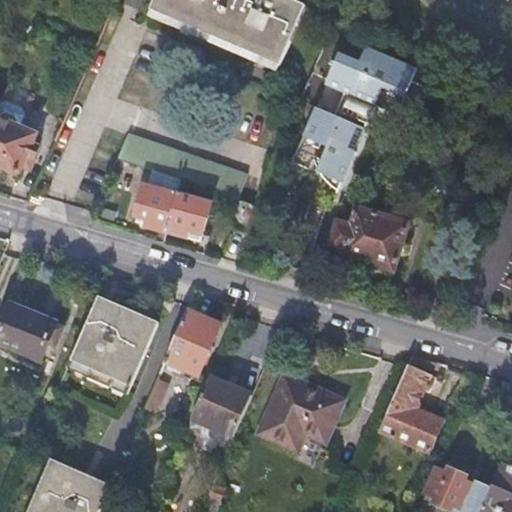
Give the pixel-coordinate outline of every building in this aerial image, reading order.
[(307,7),(289,0),(157,0),(153,11),(281,66),(307,7)] [(344,109),(342,114),(367,125),(374,107),(381,110),(382,108),(399,110),(401,105),(409,101),(415,95),(421,87),(411,83),(417,70),(366,48),(359,63),(339,54),(327,81),(344,94),(349,97),(344,109)] [(340,119),(342,114),(344,109),(349,97),(344,94),(334,116),(340,119)] [(3,106),(0,112),(0,120),(20,130),(26,117),(23,112),(8,105),(3,106)] [(340,119),(334,116),(315,108),(305,132),(311,135),(301,157),(311,162),(315,164),(316,164),(316,165),(316,166),(316,167),(317,167),(317,168),(317,169),(318,170),(318,171),(319,172),(319,173),(320,174),(321,175),(321,176),(321,177),(322,177),(322,178),(323,179),(324,180),(325,181),(326,182),(326,183),(327,183),(327,184),(328,184),(329,185),(329,186),(330,186),(331,187),(331,188),(334,189),(338,191),(365,129),(340,119)] [(0,167),(15,174),(21,173),(23,167),(33,146),(36,137),(20,130),(0,120),(0,167)] [(311,135),(305,132),(297,150),(295,154),(293,157),(292,160),(290,162),(308,170),(311,162),(301,157),(311,135)] [(247,175),(129,135),(119,159),(238,199),(247,175)] [(40,149),(33,146),(23,167),(31,170),(40,149)] [(181,183),(153,173),(148,188),(177,197),(181,183)] [(145,228),(166,234),(177,197),(148,188),(144,187),(134,217),(147,221),(145,228)] [(177,197),(166,234),(201,244),(211,206),(177,197)] [(255,207),(245,204),(234,229),(248,234),(259,208),(255,207)] [(331,244),(345,249),(344,255),(373,264),(371,267),(374,271),(389,275),(393,273),(408,224),(356,210),(352,226),(338,222),(331,244)] [(113,304),(99,298),(95,306),(109,312),(113,304)] [(95,306),(68,369),(85,376),(88,369),(131,387),(159,324),(113,304),(109,312),(95,306)] [(11,305),(0,330),(0,343),(41,360),(49,343),(56,346),(65,327),(11,305)] [(220,325),(190,312),(168,361),(199,375),(220,325)] [(412,358),(411,361),(408,368),(399,389),(380,433),(430,454),(444,422),(416,410),(424,391),(429,393),(436,378),(413,369),(418,359),(412,358)] [(165,365),(160,375),(158,380),(169,385),(172,376),(165,365)] [(88,369),(85,376),(127,395),(131,387),(88,369)] [(301,388),(304,381),(284,373),(258,435),(299,452),(306,435),(327,444),(346,400),(312,385),(309,392),(301,388)] [(210,377),(186,432),(198,437),(195,444),(214,453),(218,445),(229,450),(253,395),(210,377)] [(149,400),(160,405),(169,385),(158,380),(149,400)] [(312,385),(304,381),(301,388),(309,392),(312,385)] [(507,409),(511,410),(511,384),(504,381),(501,392),(511,395),(507,409)] [(149,400),(145,409),(156,413),(160,405),(149,400)] [(480,511),(492,486),(477,480),(475,485),(466,481),(467,476),(464,475),(468,465),(455,460),(451,470),(450,469),(448,474),(437,470),(427,493),(432,495),(429,501),(452,511),(451,511),(480,511)] [(100,511),(108,495),(93,489),(93,488),(96,481),(76,472),(51,461),(28,511),(100,511)] [(492,486),(480,511),(511,511),(511,503),(510,503),(511,497),(511,487),(494,480),(492,486)] [(108,495),(111,487),(96,481),(93,488),(93,489),(108,495)] [(215,511),(224,491),(213,486),(201,511),(215,511)]
